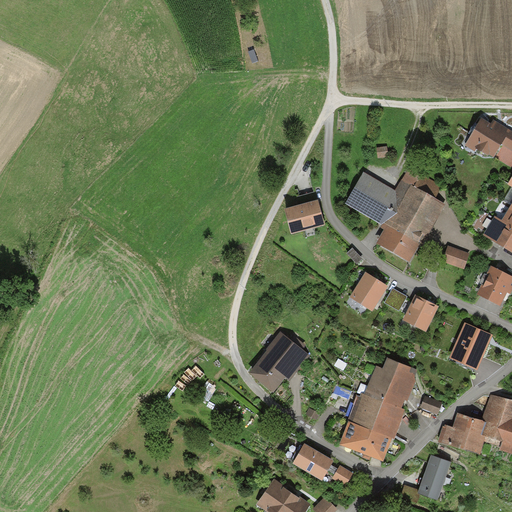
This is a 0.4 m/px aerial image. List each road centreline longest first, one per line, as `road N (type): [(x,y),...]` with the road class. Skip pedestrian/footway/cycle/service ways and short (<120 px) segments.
road 1 (residential): [(381,479),(269,399),(233,348),(236,302),(325,113)]
road 2 (residential): [(511,327),(372,260),(338,226),(326,193),(325,113)]
road 3 (track): [(323,0),(333,101),(511,105)]
road 4 (residential): [(511,364),(381,479)]
